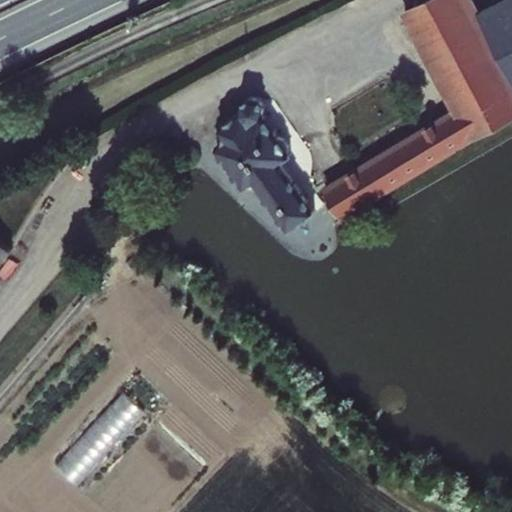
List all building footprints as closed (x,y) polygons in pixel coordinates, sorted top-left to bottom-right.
[(344,216),(489,130),(511,118),(511,75),(479,11),(482,10),(476,0),(426,0),(403,12),(453,109),(324,186),(344,216)] [(511,0),(501,0),(482,10),(479,11),(511,75),(511,0)] [(296,165),(299,157),(293,150),(286,150),(272,130),(275,123),(271,118),(260,112),(254,116),(253,124),(232,139),(235,143),(233,154),(231,156),(245,176),(243,185),(248,191),(255,192),(257,196),(266,190),(299,238),(320,224),(288,175),(298,168),(296,165)] [(0,268),(14,252),(0,239),(0,268)] [(54,461),(75,483),(146,414),(124,392),(54,461)]
